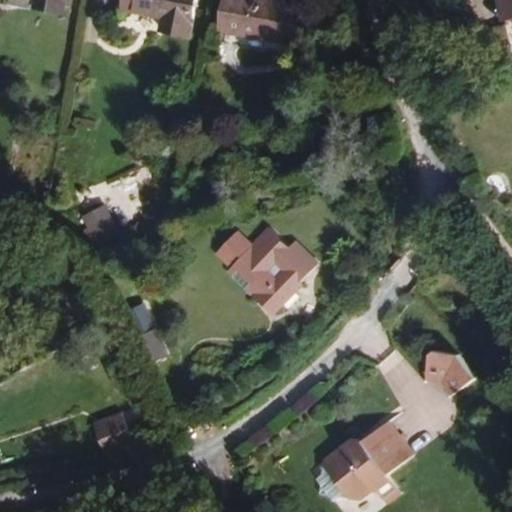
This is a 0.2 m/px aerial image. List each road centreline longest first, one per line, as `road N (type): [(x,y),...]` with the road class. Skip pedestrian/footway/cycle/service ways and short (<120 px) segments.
road 1 (residential): [(0,495),(171,466),(234,442),(348,351),(390,301),(427,237),(428,180),(415,123)]
road 2 (track): [(415,123),(511,252)]
road 3 (residential): [(378,0),(415,123)]
